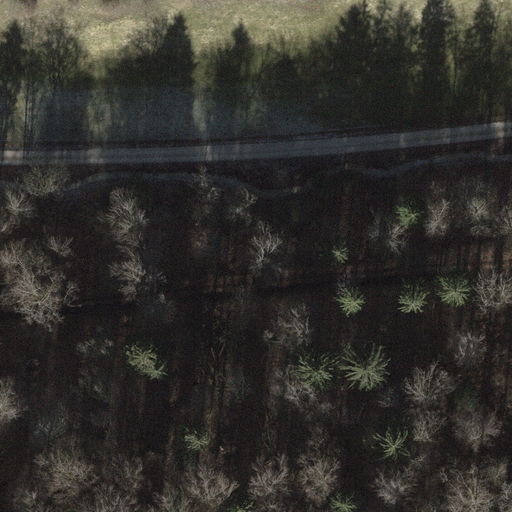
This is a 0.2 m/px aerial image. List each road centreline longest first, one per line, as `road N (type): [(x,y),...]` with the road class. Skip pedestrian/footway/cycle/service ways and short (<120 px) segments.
road 1 (track): [(511,262),(0,306)]
road 2 (track): [(511,127),(390,142),(0,159)]
